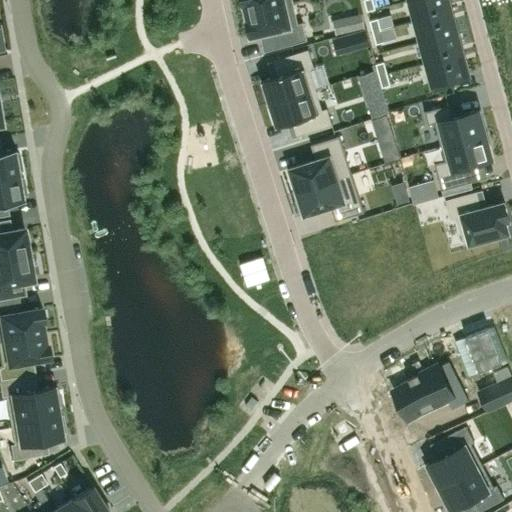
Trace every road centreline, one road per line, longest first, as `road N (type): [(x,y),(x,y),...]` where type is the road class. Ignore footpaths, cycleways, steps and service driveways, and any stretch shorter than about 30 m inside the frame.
road 1 (residential): [(18,0),(28,52),(60,113),(49,175),(87,390),(152,511)]
road 2 (residential): [(210,0),(304,310),(345,376)]
road 3 (residential): [(345,376),(434,320),(511,291)]
road 4 (residential): [(239,511),(254,472),(345,376)]
road 5 (residential): [(511,155),(470,0)]
road 6 (residential): [(345,376),(411,511)]
